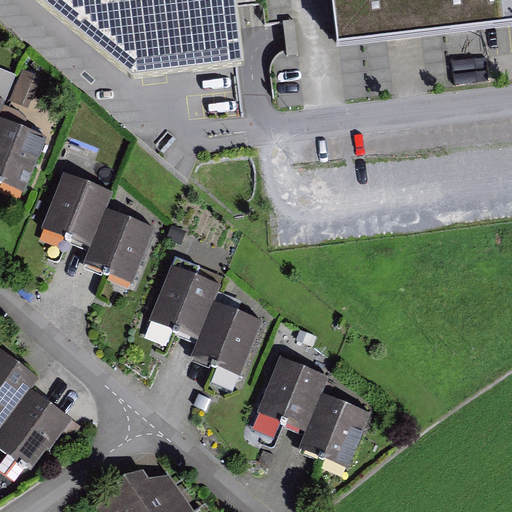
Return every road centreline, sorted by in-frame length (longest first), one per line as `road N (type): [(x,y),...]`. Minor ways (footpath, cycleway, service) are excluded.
road 1 (residential): [(511,96),(266,122)]
road 2 (residential): [(154,416),(0,281)]
road 3 (residential): [(14,511),(154,416)]
road 4 (residential): [(154,416),(274,511)]
